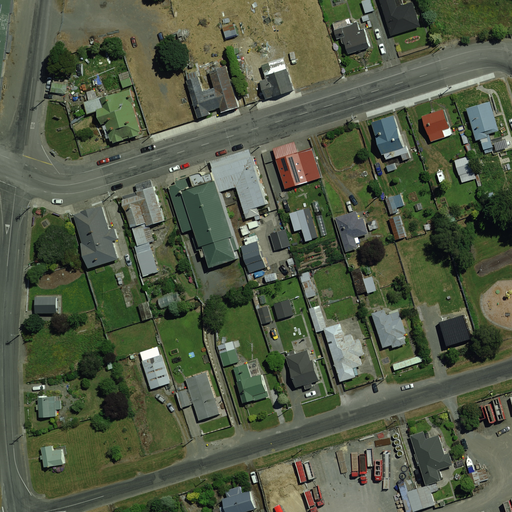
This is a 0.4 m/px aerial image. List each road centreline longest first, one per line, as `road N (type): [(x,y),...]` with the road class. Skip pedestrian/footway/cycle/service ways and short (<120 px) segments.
road 1 (primary): [(511,63),(468,61),(73,184),(18,172)]
road 2 (residential): [(43,511),(511,368)]
road 3 (tertiary): [(18,172),(2,348),(15,511)]
